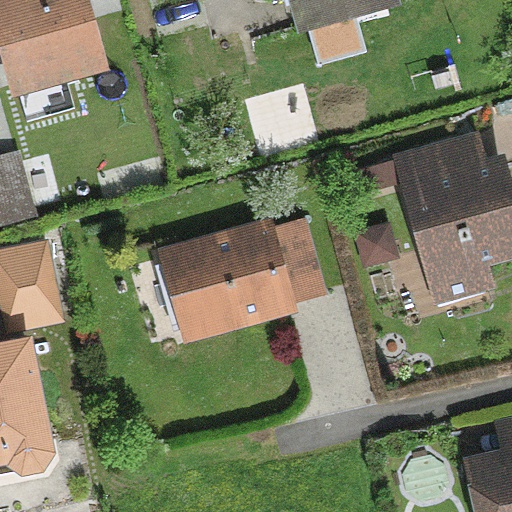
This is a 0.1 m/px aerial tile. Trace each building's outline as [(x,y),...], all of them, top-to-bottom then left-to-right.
[(76,0),(28,0),(0,8),(0,44),(12,87),(95,64),(76,0)] [(383,0),(294,0),(303,29),(385,6),(383,0)] [(511,251),(511,226),(496,167),(473,173),(466,145),(369,171),(374,190),(403,182),(429,275),(511,251)] [(0,219),(10,217),(0,180),(0,219)] [(185,336),(283,308),(262,231),(163,259),(185,336)] [(31,344),(0,350),(0,471),(1,472),(21,483),(42,479),(56,462),(31,344)] [(500,511),(511,511),(511,459),(467,469),(476,511),(492,511),(500,510),(500,511)]
